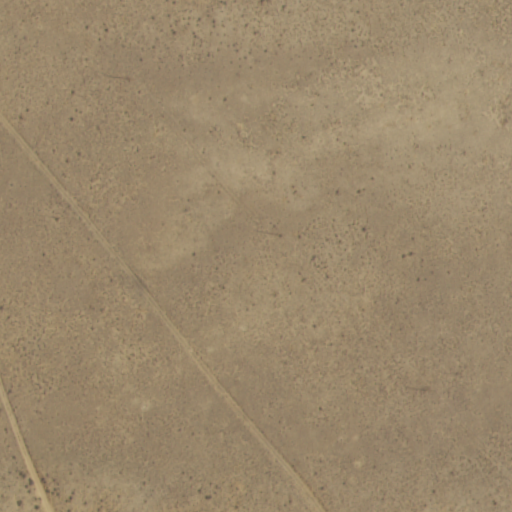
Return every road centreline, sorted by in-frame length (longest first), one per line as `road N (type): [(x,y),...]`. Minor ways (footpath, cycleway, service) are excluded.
road 1 (track): [(511,28),(355,42),(137,100),(15,190)]
road 2 (track): [(280,511),(0,171)]
